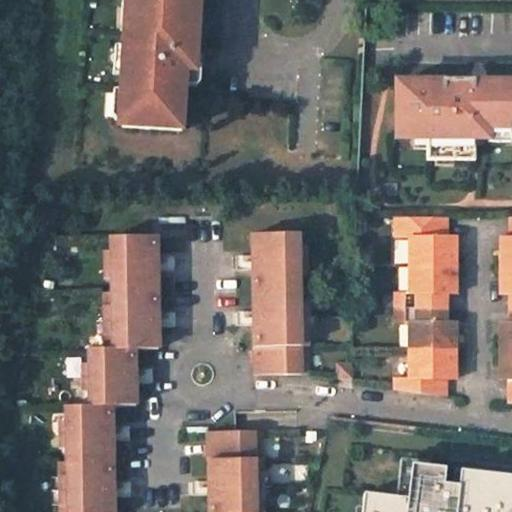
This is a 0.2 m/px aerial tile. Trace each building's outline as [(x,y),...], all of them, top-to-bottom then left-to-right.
[(129,0),(128,31),(120,30),(118,61),(121,61),(121,70),(117,74),(116,91),(121,91),(119,127),(179,130),(183,71),(193,71),(196,0),(129,0)] [(511,86),(395,86),(395,142),(412,142),(412,136),(422,136),(427,141),(426,163),(433,164),(433,156),(452,156),(452,164),(470,164),(470,150),(468,146),(470,143),(470,131),(511,132),(511,142),(511,141),(511,86)] [(395,218),(395,238),(409,238),(408,293),(394,293),(394,323),(408,323),(408,379),(394,379),(394,391),(445,397),(445,369),(454,369),(455,336),(445,336),(445,284),(455,283),(455,249),(445,250),(446,218),(395,218)] [(511,218),(509,218),(509,250),(500,250),(500,283),(509,284),(509,336),(500,336),(499,370),(509,370),(508,404),(511,404),(511,218)] [(309,374),(308,292),(300,292),(299,234),(254,236),(252,250),(262,250),(263,273),(254,276),(254,307),(263,307),(263,330),(255,331),(256,374),(309,374)] [(127,392),(128,367),(135,366),(136,352),(160,351),(160,332),(152,332),(152,309),(159,309),(159,276),(152,276),(151,255),(158,254),(158,238),(112,238),(113,295),(104,295),(105,350),(89,352),(90,408),(67,409),(67,463),(59,463),(60,511),(116,511),(116,501),(106,501),(105,482),(114,481),(113,449),(105,446),(104,426),(112,424),(113,408),(136,407),(136,392),(127,392)] [(354,362),(334,362),(334,379),(355,378),(354,362)] [(265,511),(261,430),(207,432),(208,477),(217,477),(216,500),(209,500),(209,511),(265,511)] [(366,492),(363,511),(511,511),(511,475),(500,474),(498,484),(461,479),(460,484),(445,482),(447,468),(413,463),(409,498),(366,492)] [(500,474),(462,469),(461,479),(498,484),(500,474)]
